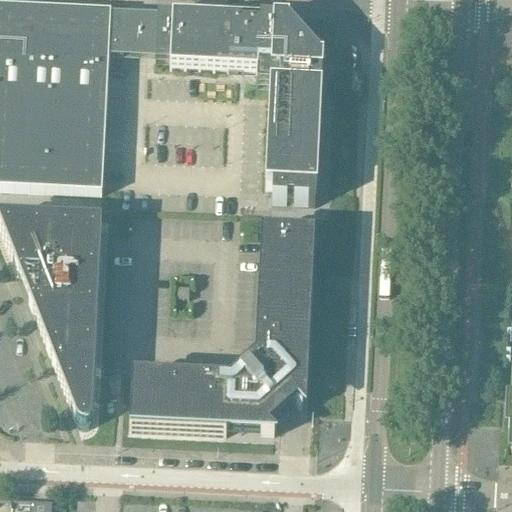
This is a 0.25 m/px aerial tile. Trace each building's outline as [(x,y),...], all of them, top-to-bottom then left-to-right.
[(0,195),(101,200),(101,195),(108,64),(122,64),(125,21),(110,20),(110,19),(0,13),(0,195)] [(125,21),(122,64),(138,65),(155,66),(169,67),(169,74),(256,78),(255,91),(269,92),(264,193),(264,194),(271,194),(271,208),(277,208),(286,209),(286,206),(293,207),(293,209),(307,210),(314,211),(315,196),(316,196),(321,94),(320,94),(320,81),(321,81),(322,77),(322,65),(320,65),(288,30),(288,28),(276,27),(272,27),(272,28),(259,27),(259,26),(171,22),(171,23),(157,22),(140,21),(125,21)] [(0,235),(17,280),(76,429),(78,432),(81,434),(85,434),(88,432),(91,429),(91,426),(101,230),(0,225),(0,235)] [(295,408),(301,414),(304,366),(307,367),(314,241),(260,239),(254,364),(228,388),(131,383),(128,437),(225,441),(225,438),(273,440),(273,439),(268,433),(295,408)] [(188,304),(188,293),(177,293),(177,304),(188,304)]
